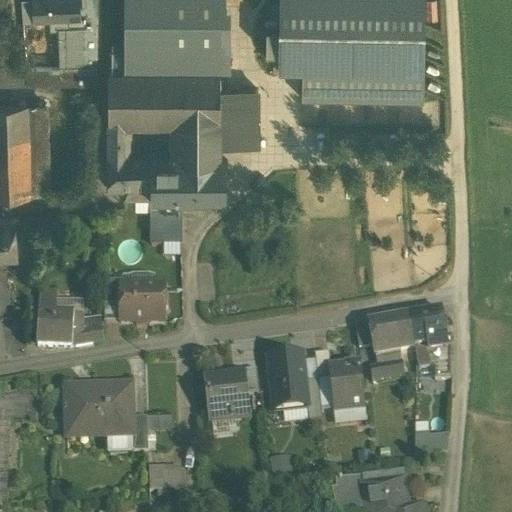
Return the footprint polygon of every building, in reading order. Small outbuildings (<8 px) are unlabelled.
[(21,0),(23,22),(35,21),(33,0),(21,0)] [(33,0),(35,21),(80,19),(79,6),(85,6),(84,0),(33,0)] [(97,0),(84,0),(85,6),(79,6),(80,19),(35,21),(35,33),(48,32),(48,29),(59,29),(59,27),(88,26),(88,55),(97,55),(97,0)] [(112,43),(112,71),(220,72),(220,0),(124,0),(124,43),(112,43)] [(279,0),(279,29),(278,54),(278,71),(302,71),(301,99),(423,101),(425,0),(279,0)] [(88,26),(59,27),(59,29),(61,65),(96,65),(97,55),(88,55),(88,26)] [(279,29),(266,29),(266,54),(278,54),(279,29)] [(53,56),(26,56),(27,68),(53,68),(53,56)] [(26,67),(0,67),(0,84),(26,83),(26,68),(26,67)] [(27,68),(26,68),(26,83),(26,84),(95,84),(96,68),(53,68),(27,68)] [(127,161),(127,121),(176,121),(177,162),(220,161),(220,146),(220,145),(221,90),(220,89),(220,72),(112,71),(108,71),(108,111),(108,161),(127,161)] [(257,90),(220,89),(221,90),(220,145),(220,146),(257,147),(257,90)] [(27,102),(0,102),(0,194),(30,193),(27,105),(27,102)] [(48,104),(27,105),(30,193),(30,194),(51,194),(48,104)] [(127,161),(108,161),(108,191),(125,191),(125,200),(152,198),(152,161),(127,161)] [(177,162),(152,161),(152,198),(182,198),(220,199),(220,161),(177,162)] [(182,198),(152,198),(151,246),(182,246),(182,198)] [(12,218),(0,219),(0,256),(16,256),(12,218)] [(122,282),(105,283),(105,306),(121,306),(121,289),(122,288),(122,282)] [(122,288),(121,289),(121,306),(121,324),(136,324),(135,327),(149,327),(150,324),(165,324),(165,288),(122,288)] [(81,317),(54,315),(55,298),(57,298),(57,293),(38,292),(36,347),(69,350),(79,348),(78,337),(82,336),(82,332),(81,317)] [(121,306),(105,306),(105,325),(121,324),(121,306)] [(441,311),(410,316),(410,317),(415,347),(415,348),(427,346),(428,352),(447,349),(447,348),(444,335),(445,335),(441,311)] [(410,317),(368,324),(372,346),(373,355),(379,354),(400,350),(415,347),(410,317)] [(368,324),(355,327),(359,349),(372,346),(368,324)] [(100,329),(82,332),(82,336),(78,337),(79,348),(103,344),(100,329)] [(447,349),(428,352),(427,346),(415,348),(418,369),(419,369),(419,370),(431,367),(435,370),(435,381),(451,381),(452,348),(447,348),(447,349)] [(400,350),(379,354),(382,367),(385,367),(402,363),(400,350)] [(328,354),(315,355),(318,383),(330,382),(329,370),(330,370),(328,354)] [(306,384),(302,356),(267,360),(273,413),(307,409),(309,409),(306,384)] [(402,363),(385,367),(387,380),(405,377),(402,363)] [(330,370),(329,370),(330,382),(334,413),(365,410),(360,366),(330,370)] [(382,367),(371,369),(373,383),(387,380),(385,367),(382,367)] [(256,370),(244,371),(245,375),(247,397),(259,395),(256,370)] [(247,397),(245,375),(227,377),(227,381),(205,383),(209,420),(231,418),(231,423),(236,423),(235,421),(250,419),(247,397)] [(318,383),(306,384),(309,409),(307,409),(309,424),(323,422),(318,383)] [(132,388),(65,390),(67,434),(109,432),(109,439),(132,438),(133,438),(133,420),(132,388)] [(148,454),(147,420),(133,420),(133,438),(132,438),(132,454),(148,454)] [(448,454),(447,434),(428,435),(428,424),(415,425),(416,455),(448,454)] [(181,491),(181,475),(149,476),(150,492),(181,491)] [(362,481),(363,488),(398,484),(397,477),(362,481)] [(362,481),(342,484),(342,482),(339,482),(339,484),(337,484),(338,491),(339,495),(340,495),(340,500),(350,507),(364,505),(362,489),(363,488),(362,481)] [(363,488),(362,489),(364,505),(365,511),(424,511),(424,508),(402,511),(400,500),(407,499),(405,483),(398,484),(363,488)]
